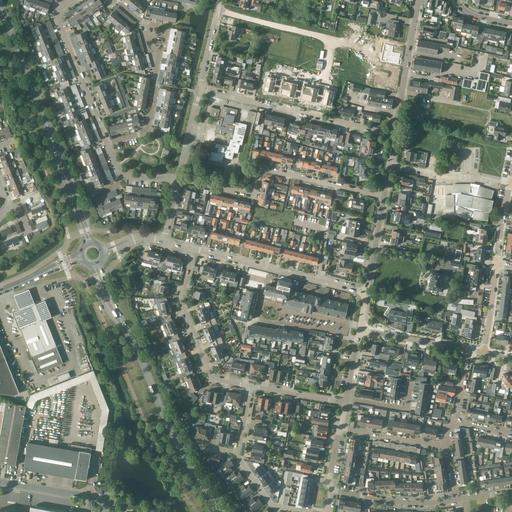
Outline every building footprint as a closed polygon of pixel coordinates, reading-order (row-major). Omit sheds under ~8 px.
[(31,0),(29,6),(35,8),(38,1),(39,1),(39,0),(36,0),(37,0),(36,0),(31,0)] [(35,8),(41,11),(43,3),(45,3),(45,0),(43,0),(42,2),(39,1),(38,1),(35,8)] [(43,3),(41,11),(47,13),(49,5),(50,5),(52,0),(49,0),(48,4),(45,3),(43,3)] [(88,7),(85,9),(84,9),(88,16),(93,13),(89,6),(90,5),(86,0),(84,1),(88,7)] [(90,0),(93,3),(90,5),(89,6),(93,13),(95,15),(100,12),(98,10),(94,3),(95,2),(93,0),(90,0)] [(97,0),(98,0),(95,2),(94,3),(98,10),(104,7),(99,0),(97,0)] [(134,0),(130,6),(134,10),(140,3),(135,0),(134,0)] [(255,2),(244,0),(241,0),(241,2),(240,2),(239,5),(240,5),(240,6),(244,6),(243,8),(250,10),(251,4),(251,5),(251,4),(261,6),(262,4),(255,3),(255,2)] [(433,10),(434,5),(435,0),(428,0),(429,2),(426,1),(424,7),(427,8),(427,9),(433,10)] [(498,9),(504,10),(505,0),(499,0),(500,1),(497,0),(496,6),(499,7),(498,9)] [(447,15),(450,16),(451,13),(452,8),(449,7),(450,3),(449,3),(449,2),(445,1),(445,2),(444,2),(443,6),(441,13),(447,14),(447,15)] [(382,8),(383,3),(378,2),(376,11),(384,13),(385,8),(382,8)] [(83,10),(79,12),(83,19),(88,16),(84,9),(85,9),(81,3),(79,4),(83,10)] [(139,14),(140,12),(145,7),(140,3),(134,10),(139,14)] [(78,13),(74,15),(74,16),(78,23),(83,19),(79,12),(76,6),(74,8),(78,13)] [(145,16),(151,18),(153,9),(146,8),(145,7),(140,12),(145,14),(145,16)] [(74,16),(74,15),(71,10),(69,11),(72,16),(68,19),(73,26),(78,23),(74,16)] [(107,18),(112,22),(117,16),(118,16),(122,11),(120,10),(116,15),(112,12),(107,18)] [(451,25),(457,26),(459,18),(456,17),(456,14),(451,13),(450,16),(450,19),(453,19),(451,25)] [(112,22),(116,26),(122,19),(123,20),(127,15),(125,14),(121,19),(118,16),(117,16),(112,22)] [(116,26),(121,30),(126,23),(127,24),(131,19),(130,18),(125,22),(123,20),(122,19),(116,26)] [(400,24),(398,24),(399,21),(390,19),(390,22),(388,35),(394,36),(394,37),(398,38),(399,37),(400,33),(399,33),(400,24)] [(424,27),(436,29),(437,24),(436,23),(437,21),(437,20),(431,19),(431,22),(427,21),(425,27),(424,27)] [(32,24),(36,34),(43,30),(42,27),(51,24),(50,21),(44,23),(41,25),(40,25),(40,23),(32,24)] [(126,23),(121,30),(126,34),(131,28),(132,28),(136,23),(134,21),(130,26),(127,24),(126,23)] [(476,39),(479,40),(481,32),(478,31),(479,26),(474,25),(472,34),(471,36),(477,37),(476,39)] [(229,30),(228,38),(235,40),(236,33),(243,35),(244,28),(233,26),(232,31),(229,30)] [(36,34),(38,39),(46,36),(44,33),(53,29),(52,27),(43,30),(36,34)] [(436,29),(424,27),(423,33),(425,33),(425,36),(433,38),(434,29),(436,30),(436,29)] [(177,32),(176,35),(176,36),(184,38),(185,32),(177,30),(171,28),(170,31),(177,32)] [(483,38),(488,40),(489,37),(490,29),(485,28),(484,32),(481,32),(479,40),(482,41),(483,38)] [(447,32),(440,31),(438,39),(442,40),(445,38),(447,32)] [(38,39),(40,45),(48,41),(47,39),(56,35),(54,32),(46,36),(38,39)] [(76,36),(78,40),(78,41),(86,38),(84,32),(76,35),(76,34),(70,37),(70,39),(76,36)] [(447,44),(453,46),(453,43),(455,34),(450,33),(449,33),(448,39),(447,44)] [(124,36),(126,42),(134,40),(134,41),(141,40),(140,37),(134,39),(133,34),(132,34),(131,35),(129,35),(128,35),(124,36)] [(176,38),(175,41),(175,42),(183,44),(184,38),(176,36),(176,35),(170,34),(169,36),(176,38)] [(79,42),(80,45),(80,46),(88,43),(90,42),(88,37),(86,38),(78,41),(78,40),(72,42),(73,44),(79,42)] [(40,45),(42,50),(50,47),(49,44),(58,41),(57,38),(48,41),(40,45)] [(174,44),(174,47),(174,48),(182,50),(183,44),(175,42),(175,41),(168,40),(168,42),(174,44)] [(449,51),(450,46),(418,40),(416,51),(437,55),(438,49),(449,51)] [(377,42),(374,59),(399,64),(400,59),(401,53),(393,52),(394,46),(384,44),(377,42)] [(42,50),(45,56),(52,53),(51,50),(60,46),(59,43),(50,47),(42,50)] [(81,48),(82,51),(83,52),(90,49),(88,43),(80,46),(80,45),(74,48),(75,50),(81,48)] [(126,49),(127,54),(137,52),(138,53),(144,51),(143,49),(137,51),(136,47),(136,46),(128,48),(126,49)] [(173,49),(173,54),(172,54),(181,56),(182,50),(174,48),(174,47),(167,46),(167,48),(173,49)] [(45,56),(47,61),(60,56),(55,58),(53,55),(62,52),(61,49),(52,53),(45,56)] [(83,53),(84,57),(85,58),(93,54),(90,49),(83,52),(82,51),(76,53),(77,56),(83,53)] [(169,55),(169,59),(168,60),(176,61),(178,55),(181,56),(172,54),(173,54),(170,54),(170,53),(163,51),(163,54),(169,55)] [(129,60),(131,60),(142,57),(142,58),(148,56),(148,54),(139,56),(138,53),(137,52),(127,54),(129,60)] [(85,59),(87,62),(87,63),(95,60),(93,54),(85,58),(84,57),(78,59),(79,61),(85,59)] [(218,56),(217,62),(224,64),(225,60),(228,61),(228,62),(232,63),(234,56),(226,55),(225,58),(218,56)] [(53,66),(55,65),(62,62),(63,63),(69,60),(68,58),(62,61),(60,56),(47,61),(47,62),(50,60),(53,66)] [(416,56),(416,58),(415,58),(413,70),(421,71),(421,70),(441,73),(443,62),(422,59),(422,57),(416,56)] [(134,59),(135,65),(143,63),(144,64),(150,62),(149,60),(143,62),(142,58),(142,57),(131,60),(134,59)] [(168,61),(167,65),(175,67),(176,61),(168,60),(169,59),(162,57),(162,60),(168,61)] [(90,63),(92,67),(92,68),(100,65),(98,59),(95,60),(87,63),(87,62),(81,65),(82,67),(90,63)] [(55,65),(57,70),(64,67),(65,68),(71,66),(70,64),(64,66),(63,63),(62,62),(55,65)] [(216,68),(223,70),(227,71),(228,68),(231,69),(231,66),(224,64),(217,62),(216,68)] [(143,63),(135,65),(137,71),(141,70),(141,73),(142,73),(145,72),(144,69),(145,69),(145,70),(152,68),(151,66),(145,67),(144,64),(143,63)] [(167,67),(166,70),(166,71),(174,73),(175,67),(167,65),(161,63),(161,66),(167,67)] [(93,69),(94,72),(94,73),(102,70),(100,65),(92,68),(92,67),(86,69),(87,71),(93,69)] [(370,77),(369,81),(368,87),(384,90),(385,84),(385,80),(396,82),(398,71),(370,66),(368,77),(370,77)] [(55,71),(57,77),(67,73),(67,74),(73,71),(72,69),(66,72),(65,68),(64,67),(57,70),(55,71)] [(227,71),(223,70),(216,68),(214,74),(222,76),(222,73),(229,74),(229,75),(234,76),(235,73),(227,71)] [(166,73),(165,76),(165,77),(175,79),(176,79),(177,73),(174,73),(166,71),(166,70),(160,69),(160,72),(166,73)] [(94,73),(94,72),(88,75),(89,77),(95,74),(97,79),(105,76),(102,70),(94,73)] [(434,81),(438,82),(438,81),(456,85),(457,85),(462,86),(462,87),(472,89),(485,92),(487,82),(488,82),(490,74),(480,72),(478,79),(474,79),(474,80),(463,78),(463,80),(444,76),(442,76),(439,77),(439,78),(434,77),(434,81)] [(67,73),(57,77),(59,83),(61,82),(67,80),(69,79),(69,80),(75,77),(75,75),(69,77),(67,74),(67,73)] [(240,87),(246,89),(249,74),(246,73),(245,77),(247,78),(247,81),(242,80),(240,87)] [(222,76),(214,74),(213,81),(220,83),(221,79),(231,81),(230,85),(234,86),(235,79),(222,76)] [(253,75),(249,74),(246,89),(249,89),(249,90),(251,91),(252,90),(253,90),(254,83),(255,83),(255,80),(252,79),(253,75)] [(165,77),(165,76),(159,75),(158,77),(165,79),(164,83),(174,85),(175,79),(165,77)] [(266,90),(266,91),(270,92),(270,91),(272,92),(273,88),(274,84),(277,85),(278,84),(279,77),(275,76),(274,80),(268,78),(267,81),(266,81),(265,86),(266,86),(265,90),(266,90)] [(506,80),(505,86),(511,87),(511,81),(511,78),(511,77),(504,76),(503,80),(506,80)] [(287,95),(289,84),(283,83),(284,78),(280,77),(279,85),(282,86),(280,94),(282,94),(282,95),(285,96),(286,95),(287,95)] [(59,83),(55,84),(57,88),(69,83),(67,80),(61,82),(59,83)] [(411,80),(409,90),(427,93),(428,87),(442,89),(443,84),(428,81),(428,83),(411,80)] [(289,84),(287,95),(288,95),(288,96),(292,97),(292,96),(293,97),(295,89),(299,89),(300,82),(296,81),(295,85),(289,84)] [(308,100),(311,89),(305,88),(306,83),(302,82),(300,90),(304,91),(302,99),(303,99),(303,100),(307,101),(307,100),(308,100)] [(95,86),(97,92),(105,89),(102,83),(95,86)] [(361,93),(361,92),(363,86),(354,83),(352,90),(361,93)] [(442,89),(442,90),(450,92),(449,99),(458,100),(460,87),(443,84),(442,89)] [(311,89),(308,100),(309,100),(309,101),(313,102),(313,101),(314,102),(316,94),(320,94),(322,87),(318,86),(317,90),(311,89)] [(511,87),(505,86),(504,92),(501,92),(500,95),(508,97),(509,93),(511,94),(511,87)] [(58,97),(61,96),(69,93),(66,87),(56,92),(58,97)] [(325,96),(324,100),(323,104),(324,104),(324,105),(328,106),(328,105),(330,105),(331,101),(332,102),(333,97),(332,96),(333,93),(326,92),(327,88),(323,87),(321,95),(325,96)] [(165,92),(165,95),(165,96),(173,98),(174,92),(166,90),(159,88),(159,91),(165,92)] [(97,92),(99,98),(107,95),(105,89),(97,92)] [(370,89),(369,94),(369,95),(373,96),(384,98),(385,91),(370,89)] [(60,103),(63,102),(71,99),(69,93),(61,96),(58,97),(60,103)] [(164,98),(164,101),(163,102),(172,104),(173,98),(165,96),(165,95),(158,94),(158,96),(164,98)] [(79,95),(71,99),(63,102),(65,108),(73,104),(72,101),(75,100),(81,98),(79,95)] [(99,98),(102,103),(109,100),(107,95),(99,98)] [(393,99),(384,98),(373,96),(371,106),(391,109),(393,99)] [(498,109),(502,110),(510,112),(511,103),(505,102),(506,98),(498,96),(497,102),(500,102),(498,109)] [(102,103),(104,109),(112,106),(115,105),(112,99),(109,100),(102,103)] [(163,104),(163,107),(162,108),(171,110),(172,104),(163,102),(164,101),(157,100),(157,102),(163,104)] [(65,108),(67,113),(75,110),(74,107),(83,104),(82,101),(73,104),(65,108)] [(414,118),(421,120),(423,108),(428,108),(429,105),(421,104),(421,107),(416,106),(414,118)] [(67,113),(70,119),(77,116),(76,113),(85,109),(84,106),(75,110),(67,113)] [(112,106),(104,109),(106,115),(114,112),(112,106)] [(162,109),(162,113),(161,114),(170,116),(171,110),(162,108),(163,107),(156,106),(156,108),(162,109)] [(229,146),(216,143),(214,143),(212,149),(216,150),(216,152),(210,151),(208,159),(222,162),(224,156),(225,156),(225,157),(232,159),(234,152),(238,153),(240,144),(242,145),(247,125),(239,123),(234,122),(235,116),(236,116),(237,110),(223,107),(222,110),(212,107),(210,115),(215,116),(214,124),(218,125),(217,133),(224,135),(225,132),(233,134),(233,132),(235,132),(233,140),(231,139),(229,146)] [(345,116),(349,117),(350,116),(353,117),(355,109),(351,108),(351,109),(340,107),(338,114),(345,115),(345,116)] [(381,115),(362,112),(362,111),(357,110),(357,113),(361,114),(360,117),(365,118),(365,116),(373,117),(372,120),(379,122),(381,115)] [(249,111),(246,121),(254,123),(256,113),(249,111)] [(261,126),(262,119),(264,113),(263,113),(263,112),(260,111),(260,112),(258,112),(255,122),(261,124),(259,133),(262,134),(263,130),(264,127),(261,126)] [(161,115),(160,119),(160,120),(168,122),(170,116),(161,114),(162,113),(155,112),(155,114),(161,115)] [(265,120),(262,119),(261,126),(264,127),(264,123),(270,125),(271,125),(273,115),(267,114),(265,120)] [(279,117),(273,115),(271,125),(270,125),(269,129),(272,129),(273,125),(277,126),(279,117)] [(70,125),(72,125),(72,124),(85,119),(80,121),(77,116),(70,119),(68,120),(70,125)] [(131,118),(132,120),(134,129),(140,127),(137,116),(131,118)] [(285,118),(279,117),(277,126),(283,128),(282,131),(285,132),(287,125),(284,125),(285,118)] [(160,120),(160,119),(154,118),(154,120),(160,121),(159,126),(161,127),(161,130),(169,131),(171,122),(168,122),(160,120)] [(75,123),(77,129),(87,125),(88,126),(94,123),(93,121),(87,124),(85,119),(72,124),(72,125),(75,123)] [(126,122),(120,124),(123,132),(128,130),(126,122)] [(305,134),(310,136),(313,124),(307,122),(306,125),(305,131),(305,134)] [(295,135),(298,136),(300,124),(294,123),(290,123),(288,131),(292,132),(291,134),(295,135)] [(305,134),(305,131),(306,125),(300,124),(298,136),(300,137),(301,133),(305,134)] [(314,133),(317,134),(319,125),(313,124),(310,136),(313,136),(314,133)] [(77,129),(79,134),(90,130),(90,131),(96,129),(95,127),(89,129),(88,126),(87,125),(77,129)] [(117,133),(115,125),(109,127),(111,135),(117,133)] [(323,139),(325,127),(319,125),(317,134),(317,137),(320,138),(323,139)] [(507,128),(507,127),(503,126),(503,127),(496,126),(494,134),(495,134),(494,139),(501,140),(502,135),(505,136),(507,128)] [(8,127),(2,129),(6,138),(12,135),(8,127)] [(328,140),(329,140),(331,128),(325,127),(323,139),(325,139),(326,136),(329,137),(328,140)] [(331,128),(329,140),(331,141),(332,137),(336,138),(338,129),(331,128)] [(82,140),(92,136),(92,137),(98,134),(97,132),(91,135),(90,131),(90,130),(79,134),(81,140),(82,140)] [(343,147),(346,136),(341,135),(339,141),(338,140),(337,145),(343,147)] [(84,146),(86,149),(88,148),(94,145),(93,142),(94,142),(94,143),(100,140),(100,138),(94,140),(92,137),(92,136),(82,140),(84,146)] [(363,138),(362,142),(365,142),(364,146),(367,147),(375,148),(376,142),(372,141),(372,140),(363,138)] [(374,149),(375,148),(367,147),(364,146),(361,145),(359,156),(368,157),(369,153),(373,154),(374,152),(375,152),(375,149),(374,149)] [(84,160),(94,156),(91,150),(90,151),(88,148),(86,149),(83,150),(84,153),(81,154),(84,160)] [(286,163),(288,156),(289,151),(287,151),(283,150),(282,155),(281,161),(283,162),(283,163),(286,164),(286,163)] [(302,156),(302,159),(299,158),(297,165),(303,167),(304,160),(305,155),(306,151),(304,151),(303,155),(303,156),(302,156)] [(406,159),(416,161),(418,153),(408,151),(406,159)] [(428,153),(424,152),(422,164),(419,164),(418,167),(425,168),(428,153)] [(0,156),(0,158),(2,163),(11,159),(8,154),(0,156)] [(86,166),(88,165),(96,162),(94,156),(84,160),(86,166)] [(2,163),(3,166),(4,168),(13,165),(15,164),(14,161),(12,162),(11,159),(2,163)] [(367,177),(368,177),(368,173),(370,173),(371,170),(369,170),(370,166),(366,165),(367,161),(357,159),(355,169),(360,170),(359,175),(360,176),(359,178),(366,179),(367,177)] [(88,165),(90,170),(98,167),(96,162),(88,165)] [(6,174),(15,171),(14,167),(16,166),(15,164),(13,165),(4,168),(4,169),(3,170),(4,172),(5,172),(6,174)] [(90,170),(92,176),(100,173),(99,170),(108,166),(107,164),(98,167),(90,170)] [(16,173),(15,171),(6,174),(7,176),(6,177),(7,179),(8,179),(8,180),(17,176),(20,175),(18,172),(16,173)] [(92,176),(95,181),(102,178),(100,173),(92,176)] [(102,178),(95,181),(97,187),(105,184),(104,181),(112,178),(111,175),(102,178)] [(8,180),(11,185),(19,182),(17,176),(8,180)] [(414,180),(403,178),(402,184),(406,185),(405,189),(412,191),(414,181),(424,183),(425,178),(415,176),(414,180)] [(264,181),(262,187),(269,188),(270,185),(273,186),(273,183),(271,183),(272,179),(267,178),(266,181),(264,181)] [(11,185),(13,191),(22,187),(19,182),(11,185)] [(293,198),(296,199),(297,193),(299,186),(293,185),(292,188),(292,192),(289,191),(288,195),(294,197),(293,198)] [(492,201),(491,200),(494,192),(480,187),(479,188),(470,185),(453,185),(453,195),(446,195),(446,212),(456,212),(455,213),(469,219),(470,217),(473,217),(473,218),(488,220),(489,210),(490,211),(491,211),(493,201),(492,201)] [(299,197),(302,197),(303,195),(304,188),(299,186),(297,193),(296,199),(295,203),(297,203),(298,200),(299,197)] [(22,187),(13,191),(15,196),(24,193),(22,187)] [(262,187),(261,192),(268,194),(274,195),(276,195),(279,196),(280,194),(274,192),(269,191),(269,188),(262,187)] [(311,197),(314,197),(316,190),(310,189),(308,196),(307,201),(306,206),(305,210),(308,211),(308,206),(309,202),(310,202),(311,197)] [(187,190),(186,196),(196,198),(197,192),(194,192),(193,191),(193,190),(191,190),(190,191),(187,190)] [(325,200),(327,193),(321,191),(320,198),(318,204),(320,204),(321,202),(324,203),(325,200)] [(34,202),(40,200),(38,198),(40,197),(38,192),(24,198),(26,203),(33,200),(34,202)] [(274,195),(268,194),(261,192),(260,198),(270,200),(271,197),(273,198),(274,195)] [(400,196),(399,198),(413,201),(415,201),(416,200),(414,198),(409,198),(410,194),(400,192),(400,193),(399,193),(399,195),(400,196)] [(327,193),(325,200),(329,201),(328,205),(332,206),(334,198),(331,198),(332,194),(327,193)] [(155,199),(149,198),(148,206),(157,208),(158,201),(155,200),(155,199)] [(230,206),(233,206),(234,199),(229,198),(227,208),(226,209),(229,210),(230,206)] [(403,205),(402,209),(409,210),(410,206),(408,206),(408,203),(409,203),(409,202),(413,203),(413,201),(399,198),(399,201),(398,201),(397,203),(398,203),(398,204),(403,205)] [(119,199),(113,201),(116,209),(117,209),(118,209),(119,209),(120,209),(121,209),(122,208),(122,207),(119,199)] [(365,201),(353,199),(351,208),(363,210),(365,201)] [(113,201),(108,203),(111,211),(116,209),(113,201)] [(194,204),(191,203),(185,202),(183,208),(192,210),(194,204)] [(246,202),(244,209),(243,215),(246,216),(246,212),(249,213),(252,203),(246,202)] [(108,203),(102,206),(105,213),(111,211),(108,203)] [(202,208),(201,211),(195,210),(194,213),(202,215),(204,206),(198,205),(197,207),(202,208)] [(42,206),(31,210),(32,214),(43,210),(42,206)] [(106,215),(105,213),(102,206),(96,208),(99,216),(100,215),(101,217),(106,215)] [(409,210),(402,209),(402,213),(397,212),(396,215),(397,215),(396,222),(409,225),(410,215),(411,211),(409,210)] [(180,230),(186,232),(189,218),(187,218),(186,222),(182,221),(180,230)] [(201,222),(198,235),(204,236),(206,226),(203,226),(205,220),(205,219),(202,218),(201,222)] [(38,230),(49,226),(47,220),(36,224),(38,230)] [(348,227),(351,227),(360,229),(361,222),(352,220),(349,220),(348,227)] [(192,233),(198,235),(201,222),(198,221),(197,226),(194,225),(194,227),(192,233)] [(11,227),(0,231),(2,237),(13,233),(11,227)] [(358,236),(360,229),(351,227),(348,227),(347,227),(347,231),(345,231),(345,234),(347,234),(349,235),(358,236)] [(393,230),(392,237),(400,238),(406,239),(406,237),(400,236),(401,232),(393,230)] [(487,242),(487,236),(472,234),(466,233),(466,235),(472,236),(476,237),(475,241),(487,242)] [(20,244),(18,238),(5,243),(7,249),(12,247),(13,248),(15,247),(15,246),(20,244)] [(347,245),(346,249),(346,250),(355,251),(356,252),(357,245),(353,244),(353,240),(344,238),(343,244),(347,245)] [(355,251),(346,250),(346,249),(342,249),(341,254),(340,259),(347,260),(349,260),(350,257),(354,258),(355,251)] [(152,265),(155,252),(149,251),(149,252),(144,252),(142,262),(142,263),(143,260),(150,262),(149,264),(152,265)] [(160,263),(163,263),(165,257),(161,255),(162,254),(155,252),(152,265),(153,264),(159,266),(158,266),(159,266),(160,263)] [(477,254),(471,253),(471,256),(474,256),(473,260),(484,261),(485,255),(477,254)] [(172,269),(172,267),(175,257),(168,256),(168,257),(165,257),(163,263),(161,270),(164,271),(168,268),(172,269)] [(175,257),(172,267),(178,269),(178,271),(181,272),(181,273),(184,262),(181,260),(181,259),(175,257)] [(349,260),(347,260),(340,259),(339,263),(338,263),(337,270),(348,272),(349,273),(350,273),(352,273),(352,272),(353,270),(352,269),(353,264),(348,264),(349,260)] [(463,262),(451,259),(450,265),(453,266),(453,267),(459,269),(459,267),(462,268),(463,262)] [(478,265),(472,264),(472,271),(474,271),(473,276),(483,277),(484,273),(483,273),(483,269),(478,268),(478,265)] [(201,277),(208,279),(211,267),(204,265),(204,266),(204,267),(201,266),(199,273),(202,274),(201,277)] [(215,277),(218,278),(220,271),(217,270),(217,269),(211,267),(208,279),(214,280),(215,277)] [(221,282),(227,284),(230,272),(224,270),(224,271),(223,272),(220,271),(218,278),(222,279),(221,282)] [(230,272),(227,284),(228,282),(234,283),(233,286),(237,287),(239,276),(236,275),(236,274),(237,274),(230,272)] [(432,272),(432,274),(431,274),(430,275),(431,276),(431,277),(430,284),(429,284),(428,285),(429,286),(430,287),(429,288),(433,289),(432,292),(437,293),(437,290),(442,291),(444,283),(447,284),(447,283),(448,283),(449,280),(448,279),(448,276),(443,275),(443,274),(440,274),(440,273),(439,273),(439,275),(437,274),(437,272),(437,273),(432,272)] [(483,277),(473,276),(473,280),(471,280),(470,286),(476,287),(476,284),(482,284),(482,280),(483,280),(483,277)] [(264,292),(288,298),(286,304),(285,304),(284,307),(300,311),(301,310),(316,313),(316,311),(345,318),(348,304),(290,290),(292,282),(279,279),(278,283),(275,283),(276,281),(272,280),(270,285),(266,284),(264,292)] [(162,292),(168,293),(170,287),(169,287),(168,287),(168,283),(162,281),(161,285),(158,284),(157,284),(158,284),(156,292),(162,293),(162,292)] [(19,310),(34,304),(32,297),(28,289),(13,295),(16,303),(19,310)] [(209,296),(210,291),(205,289),(204,289),(203,292),(197,291),(197,290),(196,293),(195,292),(193,298),(199,299),(199,298),(205,300),(206,296),(209,296)] [(247,290),(245,295),(257,298),(258,293),(247,290)] [(245,295),(244,301),(256,303),(257,298),(245,295)] [(157,303),(159,310),(171,307),(169,300),(169,301),(168,301),(167,298),(160,299),(161,303),(157,303)] [(46,319),(51,317),(49,312),(50,312),(48,309),(45,300),(38,303),(34,304),(19,310),(12,313),(16,323),(17,323),(19,330),(20,329),(38,373),(63,363),(45,319),(46,319)] [(244,301),(243,306),(254,309),(256,303),(244,301)] [(198,312),(199,317),(209,312),(208,309),(211,307),(209,302),(203,303),(202,303),(204,307),(198,310),(198,312)] [(448,309),(457,311),(458,304),(450,302),(448,309)] [(389,316),(388,320),(389,318),(393,319),(401,321),(401,322),(405,323),(406,318),(411,319),(411,320),(413,308),(416,309),(417,306),(406,304),(404,310),(407,310),(407,313),(399,311),(394,310),(390,310),(387,315),(389,316)] [(243,306),(242,311),(253,314),(254,309),(243,306)] [(172,307),(171,307),(159,310),(160,316),(163,315),(164,319),(171,317),(171,314),(172,313),(172,314),(172,312),(173,311),(172,307)] [(238,316),(237,320),(243,321),(244,317),(252,319),(253,314),(242,311),(240,316),(238,316)] [(209,320),(210,323),(216,320),(215,318),(215,317),(212,318),(209,312),(199,317),(201,321),(202,320),(203,322),(209,320)] [(452,323),(451,328),(458,329),(459,325),(460,325),(462,315),(453,313),(451,323),(452,323)] [(163,324),(165,330),(177,326),(174,319),(174,320),(173,320),(171,317),(164,319),(166,323),(163,324)] [(461,318),(461,322),(465,323),(464,329),(465,329),(463,336),(467,337),(475,339),(477,325),(476,324),(476,321),(461,318)] [(204,331),(205,336),(216,331),(213,325),(217,324),(216,320),(210,323),(212,326),(204,329),(205,331),(204,331)] [(422,328),(432,329),(432,330),(441,332),(443,323),(427,320),(426,324),(423,323),(422,328)] [(246,333),(246,339),(248,339),(249,337),(255,338),(255,337),(254,337),(256,326),(251,325),(249,333),(246,333)] [(171,335),(172,338),(178,336),(178,332),(179,332),(177,326),(165,330),(168,336),(171,335)] [(504,332),(503,336),(502,344),(508,345),(509,339),(511,339),(511,329),(510,329),(510,333),(504,332)] [(215,339),(216,342),(222,340),(221,336),(218,337),(216,331),(205,336),(207,340),(208,339),(209,341),(215,339)] [(297,341),(297,344),(306,345),(307,337),(304,337),(305,333),(299,332),(297,341)] [(326,339),(326,342),(334,344),(335,338),(321,335),(321,338),(326,339)] [(170,343),(173,349),(184,344),(181,338),(180,339),(178,336),(172,338),(173,341),(170,343)] [(211,350),(212,354),(223,350),(221,344),(224,343),(222,340),(216,342),(218,345),(212,348),(211,347),(212,349),(211,350)] [(334,344),(326,342),(309,340),(308,342),(325,345),(325,349),(333,350),(334,344)] [(178,354),(179,357),(186,354),(185,351),(186,350),(186,351),(187,351),(184,344),(173,349),(175,355),(178,354)] [(379,357),(379,354),(380,350),(379,350),(380,345),(373,344),(372,353),(376,353),(375,357),(379,357)] [(0,393),(14,395),(19,393),(0,345),(0,393)] [(379,359),(389,361),(390,354),(398,356),(399,349),(385,346),(384,353),(380,352),(379,359)] [(223,350),(212,354),(215,358),(216,360),(223,357),(225,363),(225,362),(229,357),(227,353),(224,354),(223,350)] [(412,366),(415,352),(412,351),(411,352),(409,352),(408,358),(404,357),(402,367),(408,368),(408,365),(412,366)] [(418,352),(415,352),(412,366),(415,367),(415,369),(420,370),(422,361),(419,360),(420,354),(417,353),(418,352)] [(176,358),(180,367),(191,363),(189,357),(188,357),(186,354),(179,357),(176,358)] [(323,358),(323,361),(331,363),(331,362),(332,362),(333,359),(331,359),(332,357),(318,354),(318,357),(323,358)] [(233,372),(237,373),(239,362),(233,361),(233,358),(231,357),(226,363),(226,364),(227,363),(232,364),(231,370),(233,371),(233,372)] [(382,366),(386,367),(387,362),(383,361),(379,360),(379,362),(378,362),(379,357),(375,357),(375,358),(371,358),(371,360),(370,360),(369,366),(378,368),(378,365),(382,366)] [(420,372),(418,380),(426,382),(427,378),(423,377),(424,373),(424,371),(434,373),(435,369),(436,362),(430,361),(430,360),(426,359),(425,365),(421,364),(420,370),(420,372)] [(248,366),(249,360),(246,360),(245,363),(239,362),(237,373),(242,373),(242,372),(244,373),(244,372),(245,366),(248,366)] [(255,374),(257,374),(258,365),(254,364),(255,361),(249,360),(248,366),(251,366),(250,373),(251,374),(252,375),(253,375),(254,375),(255,374)] [(258,365),(257,374),(258,375),(259,376),(260,376),(261,376),(262,375),(264,376),(265,369),(268,369),(269,362),(266,361),(265,366),(258,365)] [(402,365),(400,364),(387,362),(386,367),(386,368),(401,371),(402,365)] [(448,371),(456,373),(457,365),(445,362),(443,372),(448,373),(448,371)] [(187,375),(189,375),(193,373),(193,369),(194,369),(191,363),(180,367),(183,373),(186,372),(187,375)] [(473,378),(472,381),(479,382),(480,373),(482,365),(479,364),(479,365),(475,365),(474,372),(478,372),(476,379),(473,378)] [(269,379),(276,380),(278,370),(274,369),(274,366),(268,365),(267,373),(270,373),(269,379)] [(321,370),(321,373),(329,375),(330,369),(316,366),(316,369),(321,370)] [(400,374),(401,371),(386,368),(385,374),(399,377),(400,374)] [(278,370),(276,380),(283,381),(283,378),(285,379),(285,380),(290,381),(290,376),(291,373),(286,372),(285,375),(284,375),(284,371),(278,370)] [(57,376),(59,382),(70,378),(68,372),(57,376)] [(367,374),(367,380),(383,383),(384,380),(379,379),(380,378),(378,378),(379,376),(375,375),(367,374)] [(499,384),(498,388),(506,389),(506,387),(507,381),(508,381),(509,375),(504,374),(501,385),(499,384)] [(189,382),(190,385),(200,381),(198,378),(199,377),(198,375),(197,375),(190,377),(189,375),(187,375),(181,378),(183,383),(187,381),(188,382),(189,382)] [(327,383),(328,381),(314,378),(314,381),(317,381),(317,385),(323,386),(323,387),(328,388),(328,383),(327,383)] [(200,381),(190,385),(191,388),(190,389),(191,390),(189,390),(191,397),(193,398),(191,400),(194,403),(198,398),(195,395),(195,396),(193,391),(202,388),(203,387),(202,385),(201,384),(200,381)] [(479,382),(472,381),(472,383),(471,382),(471,385),(472,385),(471,391),(477,392),(477,390),(479,382)] [(489,384),(486,395),(492,396),(493,391),(497,392),(498,388),(499,384),(493,383),(493,384),(489,384)] [(439,385),(438,388),(436,399),(440,400),(439,401),(445,402),(447,395),(448,395),(448,396),(452,397),(452,395),(454,395),(456,388),(439,385)] [(362,389),(360,397),(372,399),(373,391),(362,389)] [(208,401),(212,402),(214,392),(208,391),(207,396),(203,396),(201,403),(208,404),(208,401)] [(223,398),(223,399),(222,404),(225,405),(226,402),(233,403),(234,393),(233,393),(232,392),(231,391),(230,391),(229,392),(227,392),(226,399),(223,398)] [(214,392),(212,402),(217,403),(216,406),(222,407),(222,404),(223,399),(220,399),(221,393),(214,392)] [(236,393),(234,393),(233,403),(239,404),(241,394),(240,394),(239,393),(238,392),(237,392),(236,393)] [(264,408),(266,398),(259,397),(257,409),(261,410),(260,413),(263,414),(264,408)] [(272,400),(266,398),(264,408),(268,408),(267,413),(273,414),(274,407),(271,406),(272,400)] [(284,412),(286,402),(284,402),(284,401),(280,400),(280,401),(279,401),(278,406),(275,406),(273,418),(276,419),(277,414),(283,415),(284,412)] [(0,432),(0,462),(15,466),(25,406),(5,402),(0,432)] [(292,403),(286,402),(284,412),(288,413),(287,416),(293,417),(294,409),(291,409),(292,403)] [(313,417),(320,417),(328,419),(329,414),(329,413),(330,413),(331,410),(330,410),(330,407),(325,407),(325,405),(323,404),(320,403),(319,412),(311,411),(310,416),(313,417)] [(489,420),(495,421),(498,406),(495,406),(494,408),(495,408),(493,414),(490,414),(489,420)] [(434,408),(432,417),(440,418),(442,409),(434,408)] [(360,425),(366,426),(367,417),(364,417),(364,415),(358,415),(358,419),(361,420),(360,425)] [(329,419),(328,419),(320,417),(313,417),(312,423),(317,423),(328,425),(329,419)] [(254,431),(264,433),(266,433),(267,429),(273,430),(274,424),(264,422),(263,426),(255,424),(254,431)] [(204,427),(202,438),(209,440),(211,432),(217,434),(218,428),(216,428),(216,425),(212,424),(211,429),(208,428),(208,427),(206,427),(205,428),(204,427)] [(315,424),(314,436),(317,437),(326,438),(328,426),(315,424)] [(196,437),(202,438),(204,427),(202,427),(202,426),(199,426),(198,426),(197,426),(196,437)] [(219,441),(226,443),(227,433),(224,432),(224,429),(218,428),(217,434),(220,435),(219,441)] [(227,433),(226,443),(232,444),(234,431),(231,430),(231,434),(227,433)] [(264,433),(254,431),(253,437),(260,439),(259,442),(266,443),(267,437),(263,436),(264,433)] [(306,440),(306,444),(312,446),(322,448),(323,441),(316,440),(317,437),(314,436),(309,435),(308,441),(306,440)] [(28,442),(23,469),(85,480),(90,453),(79,451),(28,442)] [(254,444),(252,451),(262,453),(263,449),(266,449),(267,443),(261,442),(261,445),(254,444)] [(307,450),(306,454),(318,456),(319,450),(312,449),(312,446),(306,444),(304,444),(303,450),(307,450)] [(399,461),(404,462),(407,446),(405,446),(404,453),(401,452),(399,461)] [(411,454),(410,463),(415,464),(417,455),(419,455),(421,449),(416,448),(415,455),(411,454)] [(262,453),(252,451),(251,458),(258,459),(258,462),(264,463),(265,457),(262,457),(262,453)] [(219,464),(222,465),(223,458),(220,458),(221,455),(215,454),(211,453),(209,461),(219,463),(219,464)] [(223,469),(221,470),(222,472),(226,476),(233,471),(231,468),(235,466),(234,465),(234,464),(233,462),(232,462),(230,459),(225,463),(227,466),(223,469)] [(254,462),(253,463),(256,468),(253,470),(259,477),(264,474),(258,466),(259,466),(260,465),(259,463),(254,462)] [(297,462),(297,465),(301,466),(300,470),(311,472),(312,466),(302,464),(302,463),(297,462)] [(234,471),(233,473),(226,478),(230,483),(232,482),(235,486),(244,479),(239,472),(237,474),(234,471)] [(259,477),(258,478),(259,478),(262,482),(272,475),(269,471),(264,474),(259,477)] [(302,474),(300,482),(312,485),(313,479),(307,478),(308,475),(302,474)] [(272,475),(262,482),(265,486),(265,487),(267,486),(272,482),(275,480),(272,475)] [(344,482),(347,483),(347,482),(351,482),(350,483),(355,484),(356,477),(353,477),(344,475),(343,481),(344,481),(344,482)] [(483,480),(480,481),(480,480),(477,480),(478,486),(481,485),(481,487),(487,486),(486,478),(485,475),(483,476),(483,480)] [(366,478),(365,485),(368,485),(368,490),(374,490),(374,481),(374,478),(366,478)] [(272,482),(267,486),(272,493),(272,494),(274,492),(277,497),(278,496),(279,490),(279,489),(277,490),(272,482)] [(244,484),(242,486),(236,490),(240,496),(242,494),(245,498),(253,491),(249,485),(246,487),(244,484)] [(251,507),(254,511),(263,504),(258,498),(255,500),(254,500),(253,501),(252,499),(253,498),(245,504),(249,509),(251,507)] [(297,498),(295,507),(302,508),(302,505),(308,506),(309,501),(297,498)] [(355,511),(359,511),(362,511),(363,507),(361,506),(362,503),(356,502),(355,511)]
